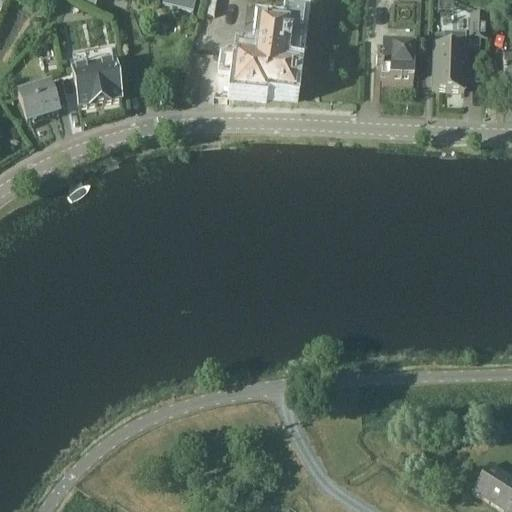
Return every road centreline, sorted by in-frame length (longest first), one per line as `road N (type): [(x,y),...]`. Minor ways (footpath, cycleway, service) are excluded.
road 1 (tertiary): [(0,198),(99,146),(181,128),(511,137)]
road 2 (unclassified): [(45,511),(54,493),(119,436),(201,402),(305,386),(511,374)]
road 3 (track): [(366,511),(325,484),(267,390)]
